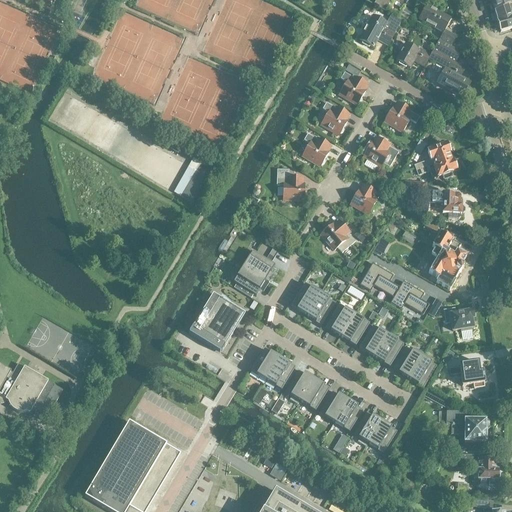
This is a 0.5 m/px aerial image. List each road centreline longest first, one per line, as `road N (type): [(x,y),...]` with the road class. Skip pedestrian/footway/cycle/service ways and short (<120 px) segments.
road 1 (residential): [(264,335),(399,418),(410,400),(270,314)]
road 2 (unknown): [(511,291),(448,298),(370,256)]
road 3 (residential): [(322,200),(384,75)]
road 4 (unclassified): [(219,405),(161,511)]
